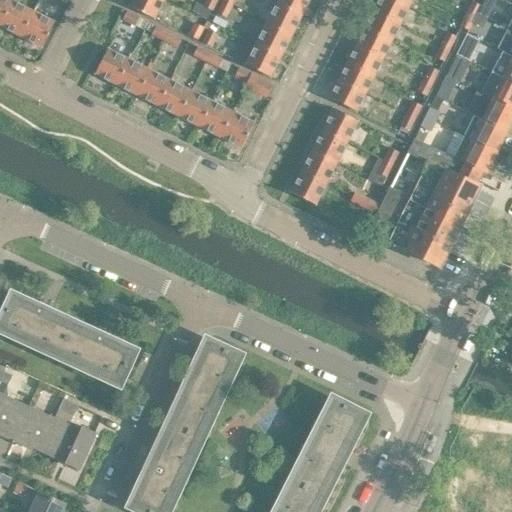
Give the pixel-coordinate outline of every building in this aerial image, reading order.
[(0,22),(0,25),(20,36),(32,11),(11,0),(0,22)] [(0,0),(0,22),(11,0),(10,0),(0,0)] [(137,0),(135,8),(162,19),(170,0),(137,0)] [(223,0),(220,12),(230,15),(233,0),(223,0)] [(278,0),(251,66),(279,78),(312,0),(278,0)] [(379,0),(336,98),(364,110),(412,0),(379,0)] [(480,5),(476,12),(487,17),(490,10),(480,5)] [(32,11),(20,36),(41,46),(53,21),(32,11)] [(122,19),(134,25),(138,17),(126,11),(122,19)] [(474,17),(471,22),(481,28),(487,17),(476,12),(474,17)] [(151,34),(163,40),(168,32),(155,25),(151,34)] [(168,32),(163,40),(176,46),(180,38),(168,32)] [(483,42),(473,36),(468,46),(479,51),(483,42)] [(192,55),(205,61),(209,53),(196,46),(192,55)] [(94,73),(115,84),(127,59),(107,48),(94,73)] [(501,51),(491,72),(511,82),(511,56),(501,51)] [(209,53),(205,61),(217,67),(221,59),(209,53)] [(450,65),(445,75),(456,80),(458,82),(459,82),(463,74),(470,61),(456,54),(455,54),(450,65)] [(115,84),(136,94),(148,69),(127,59),(115,84)] [(244,86),(251,74),(238,67),(234,76),(246,82),(244,86)] [(136,94),(157,105),(169,80),(148,69),(136,94)] [(511,82),(491,72),(480,93),(491,98),(511,108),(511,82)] [(251,74),(244,86),(266,97),(272,84),(251,74)] [(456,80),(445,75),(440,84),(451,89),(456,80)] [(157,105),(178,115),(190,90),(169,80),(157,105)] [(178,115),(198,126),(211,101),(190,90),(178,115)] [(435,95),(431,103),(439,107),(442,99),(435,95)] [(511,108),(491,98),(481,118),(506,131),(511,118),(511,108)] [(198,126),(219,136),(232,111),(211,101),(198,126)] [(290,190),(318,203),(359,118),(331,105),(290,190)] [(429,107),(424,117),(435,122),(439,112),(429,107)] [(232,111),(219,136),(240,147),(253,122),(232,111)] [(473,115),(463,136),(495,153),(506,131),(481,118),(473,115)] [(435,122),(424,117),(419,126),(430,131),(435,122)] [(463,136),(452,157),(481,171),(485,173),(495,153),(463,136)] [(481,171),(452,157),(414,138),(368,231),(438,266),(478,186),(475,184),(481,171)] [(0,317),(0,329),(56,355),(72,322),(11,294),(0,317)] [(72,322),(56,355),(118,384),(133,350),(72,322)] [(205,339),(167,422),(200,437),(239,354),(205,339)] [(4,371),(0,379),(0,382),(6,386),(11,375),(4,371)] [(10,442),(11,442),(29,403),(28,403),(27,405),(8,396),(0,392),(0,435),(11,440),(10,442)] [(331,397),(290,479),(323,496),(364,414),(331,397)] [(57,409),(64,412),(69,402),(62,398),(57,409)] [(69,402),(64,412),(72,416),(77,405),(69,402)] [(27,446),(45,455),(61,420),(48,414),(28,406),(29,404),(29,403),(11,442),(11,443),(12,441),(26,447),(27,446)] [(61,420),(45,455),(64,463),(63,464),(66,466),(66,464),(78,470),(95,432),(80,426),(79,429),(61,420)] [(166,511),(200,437),(167,422),(128,505),(143,511),(166,511)] [(460,511),(511,511),(511,477),(462,457),(443,505),(460,511)] [(0,473),(0,483),(6,486),(10,478),(0,473)] [(314,511),(323,496),(290,479),(273,511),(314,511)] [(12,492),(22,497),(27,486),(17,481),(12,492)] [(38,491),(28,511),(59,511),(64,503),(38,491)]
